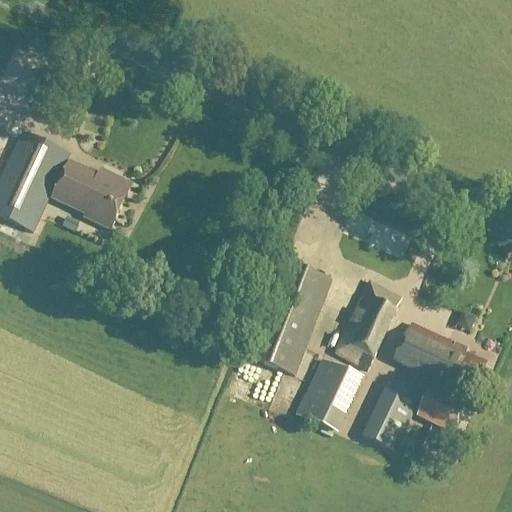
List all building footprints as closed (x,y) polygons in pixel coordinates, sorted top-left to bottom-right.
[(95,181),(63,166),(66,159),(19,138),(0,180),(0,223),(30,238),(44,206),(81,224),(79,227),(104,239),(128,190),(107,180),(106,183),(96,178),(95,181)] [(257,262),(266,243),(262,241),(276,210),(258,202),(235,252),(257,262)] [(291,380),(328,287),(280,268),(244,362),(291,380)] [(363,375),(398,302),(366,287),(332,360),(363,375)] [(467,401),(482,368),(450,352),(451,349),(408,328),(391,365),(467,401)] [(306,401),(297,431),(333,442),(352,382),(310,369),(301,399),(306,401)] [(419,403),(386,388),(375,411),(408,426),(419,403)] [(428,394),(415,421),(450,439),(463,412),(434,397),(428,394)] [(385,463),(378,476),(388,481),(395,468),(385,463)]
